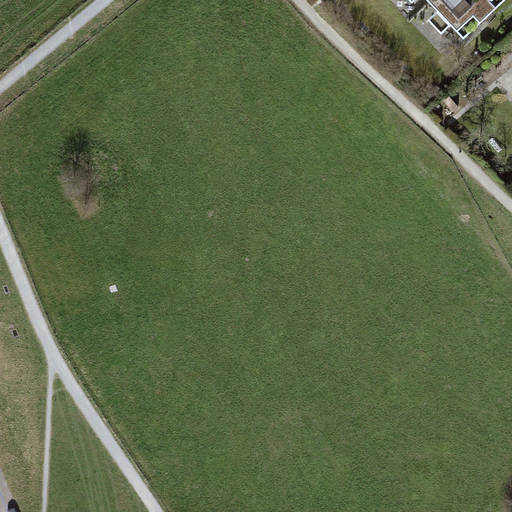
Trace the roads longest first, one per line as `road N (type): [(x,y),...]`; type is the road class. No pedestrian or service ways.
road 1 (track): [(155,511),(57,362),(0,229)]
road 2 (track): [(300,0),(511,206)]
road 3 (track): [(107,0),(0,85)]
